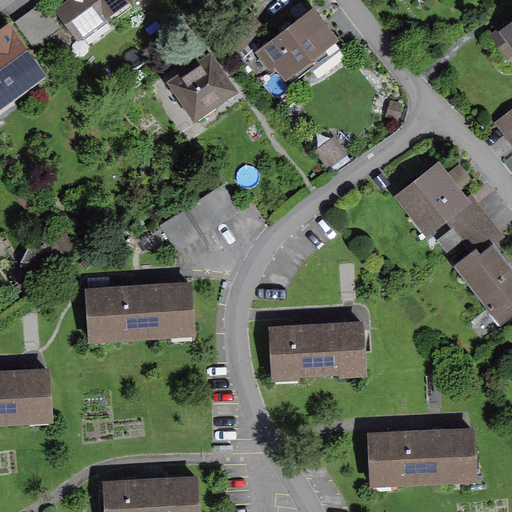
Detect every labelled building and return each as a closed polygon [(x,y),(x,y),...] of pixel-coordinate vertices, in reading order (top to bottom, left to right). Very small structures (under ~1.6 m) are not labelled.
[(139,0),(78,0),(59,14),(80,42),(139,0)] [(314,16),(259,59),(284,91),(339,48),(314,16)] [(511,24),(499,33),(511,52),(511,24)] [(0,115),(49,82),(11,27),(0,34),(0,115)] [(211,58),(168,88),(195,128),(238,98),(211,58)] [(511,113),(496,127),(511,146),(511,113)] [(441,167),(396,199),(428,244),(473,211),(441,167)] [(164,235),(182,259),(227,223),(208,199),(164,235)] [(458,272),(502,329),(511,321),(511,270),(493,245),(458,272)] [(192,287),(87,294),(91,348),(196,341),(192,287)] [(364,326),(271,331),(274,382),(367,376),(364,326)] [(50,374),(0,377),(0,429),(53,426),(50,374)] [(476,431),(370,437),(373,491),(479,485),(476,431)] [(200,511),(199,482),(106,485),(107,511),(200,511)]
